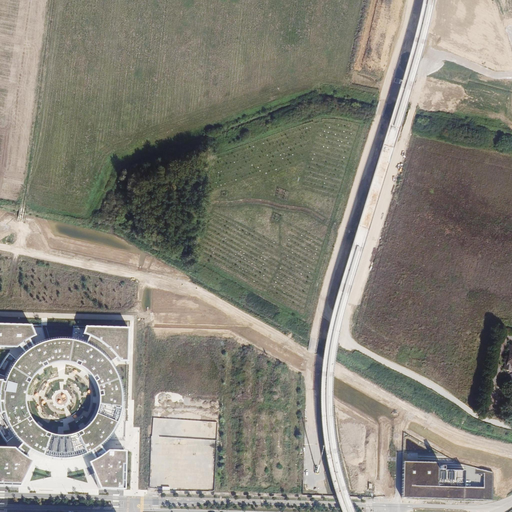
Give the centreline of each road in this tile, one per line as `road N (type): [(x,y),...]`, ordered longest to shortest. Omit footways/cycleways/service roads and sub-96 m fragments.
road 1 (track): [(511,446),(433,422),(170,282)]
road 2 (secondary): [(393,505),(134,499)]
road 3 (track): [(49,0),(14,250)]
road 4 (track): [(511,426),(474,415),(339,341),(323,303)]
road 5 (secondary): [(0,505),(193,511)]
road 6 (track): [(403,30),(414,102),(399,150),(365,164)]
road 7 (track): [(14,250),(170,282)]
road 8 (secondary): [(134,499),(0,495)]
